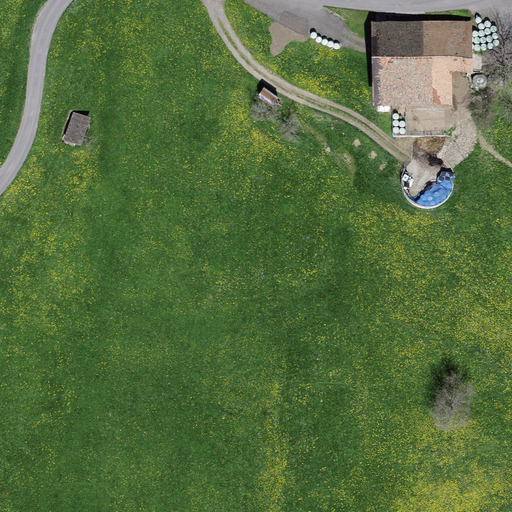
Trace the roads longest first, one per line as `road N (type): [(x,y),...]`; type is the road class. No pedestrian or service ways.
road 1 (unclassified): [(0,182),(29,128),(45,27),(62,0)]
road 2 (unclassified): [(341,0),(461,0)]
